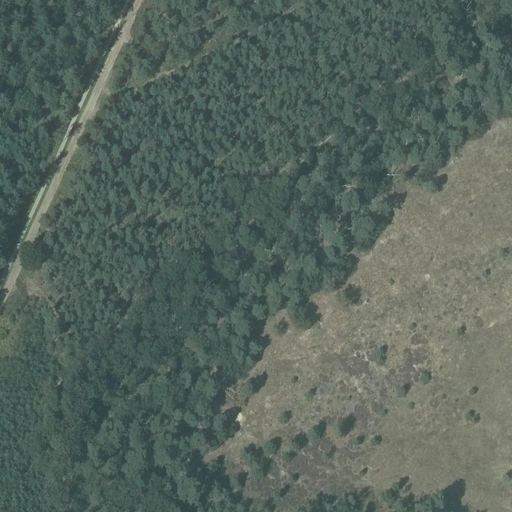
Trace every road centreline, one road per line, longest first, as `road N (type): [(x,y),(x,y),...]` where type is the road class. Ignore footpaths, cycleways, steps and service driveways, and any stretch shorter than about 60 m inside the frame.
road 1 (track): [(0,302),(121,34)]
road 2 (track): [(323,0),(158,77)]
road 3 (track): [(257,0),(144,59)]
